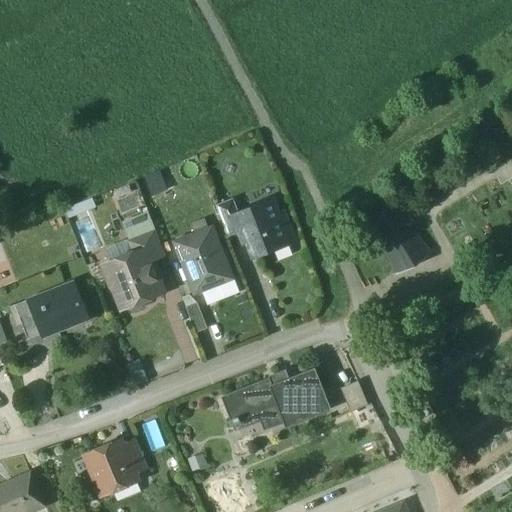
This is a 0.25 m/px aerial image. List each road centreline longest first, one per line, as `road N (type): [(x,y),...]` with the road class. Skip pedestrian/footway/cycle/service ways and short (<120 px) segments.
road 1 (residential): [(0,451),(35,446),(355,320)]
road 2 (residential): [(355,320),(360,303),(309,182),(279,150),(197,0)]
road 3 (residential): [(355,320),(421,472)]
